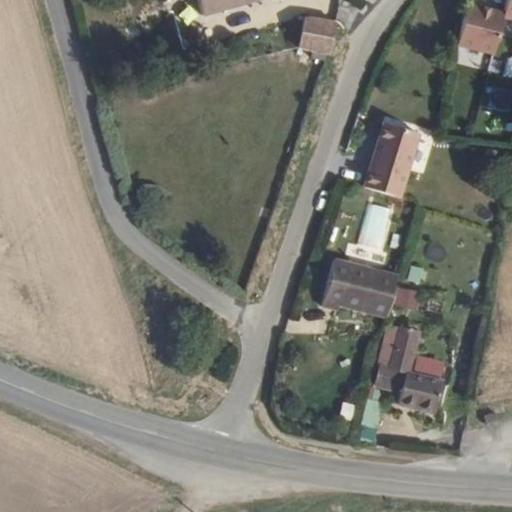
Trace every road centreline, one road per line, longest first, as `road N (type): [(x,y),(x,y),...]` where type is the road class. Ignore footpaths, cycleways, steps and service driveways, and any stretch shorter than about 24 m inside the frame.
road 1 (residential): [(257,345),(114,219),(43,0)]
road 2 (residential): [(257,345),(376,27),(395,0)]
road 3 (primary): [(213,452),(331,475),(511,492)]
road 4 (primary): [(0,376),(213,452)]
